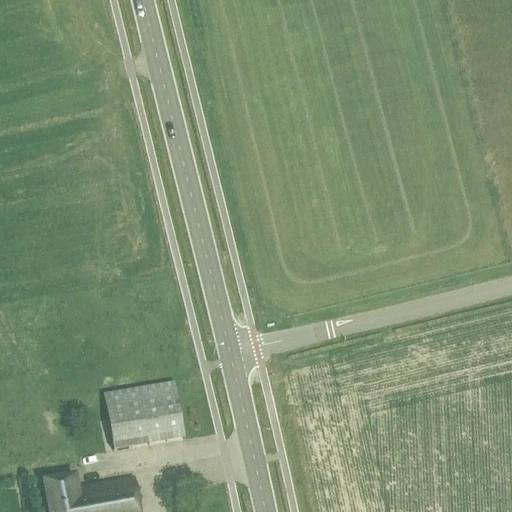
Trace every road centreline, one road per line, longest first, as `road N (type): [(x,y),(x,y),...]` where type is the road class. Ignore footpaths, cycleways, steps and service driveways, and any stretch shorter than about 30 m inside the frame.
road 1 (secondary): [(232,358),(143,0)]
road 2 (unclassified): [(232,358),(511,284)]
road 3 (secondary): [(264,511),(232,358)]
